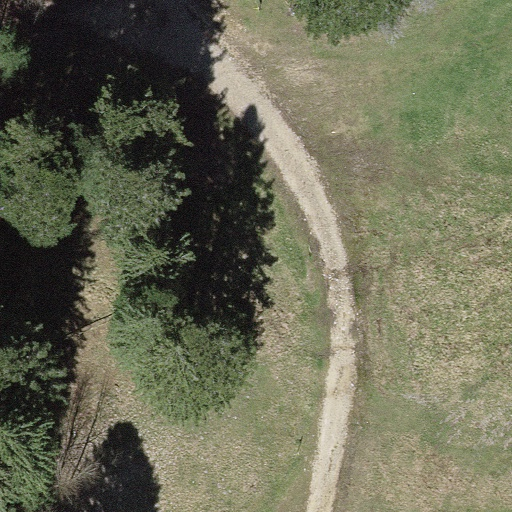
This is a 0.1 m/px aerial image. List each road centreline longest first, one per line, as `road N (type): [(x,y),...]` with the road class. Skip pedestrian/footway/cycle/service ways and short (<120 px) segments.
road 1 (track): [(186,0),(299,147),(325,213),(340,283),(342,352),(328,469)]
road 2 (track): [(186,0),(315,55),(511,23)]
road 3 (track): [(0,150),(186,0)]
